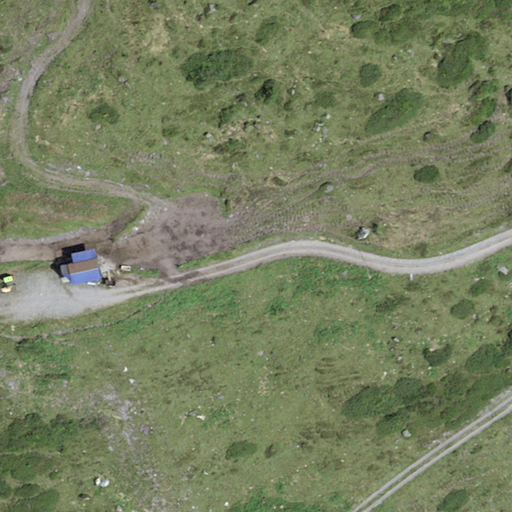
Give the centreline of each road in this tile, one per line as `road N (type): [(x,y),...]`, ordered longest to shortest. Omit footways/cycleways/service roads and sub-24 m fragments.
road 1 (track): [(511,233),(434,260),(393,264),(292,245),(144,293),(22,296)]
road 2 (track): [(0,257),(87,244),(133,206),(130,191),(42,178),(22,159),(18,133),(33,76),(88,0)]
road 3 (track): [(356,511),(428,453),(511,402)]
